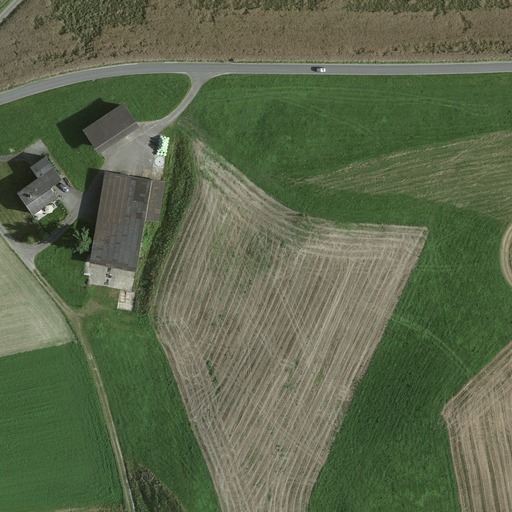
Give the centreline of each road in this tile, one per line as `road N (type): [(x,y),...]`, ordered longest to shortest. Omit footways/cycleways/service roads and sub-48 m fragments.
road 1 (unclassified): [(0,99),(142,68),(511,66)]
road 2 (track): [(24,256),(57,237),(111,169),(177,112),(204,68)]
